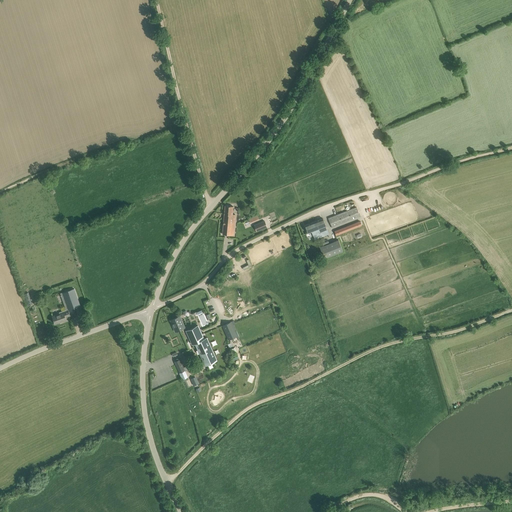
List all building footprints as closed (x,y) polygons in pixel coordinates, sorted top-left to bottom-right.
[(233,214),(233,206),(225,205),(222,234),(234,235),(235,214),(233,214)] [(328,218),(332,228),(360,217),(357,207),(328,218)] [(313,235),(315,239),(329,234),(325,223),(323,218),(305,225),(308,233),(312,231),(313,235)] [(254,225),(257,231),(267,227),(265,221),(254,225)] [(360,221),(335,231),(336,235),(362,225),(360,221)] [(319,246),(323,257),(343,250),(338,238),(319,246)] [(64,299),(68,309),(69,312),(81,307),(79,303),(74,289),(65,292),(67,298),(64,299)] [(69,312),(68,309),(59,312),(60,314),(52,316),(54,321),(54,322),(55,324),(66,320),(65,317),(70,315),(69,312)] [(170,320),(176,332),(185,327),(180,316),(170,320)] [(231,322),(222,326),(228,339),(238,335),(231,322)] [(198,325),(186,331),(192,344),(195,343),(205,365),(216,360),(207,338),(204,339),(198,325)] [(180,359),(175,361),(182,379),(187,376),(185,371),(183,367),(180,359)] [(307,373),(300,376),(301,377),(303,381),(309,378),(315,376),(312,370),(307,373)] [(195,376),(190,379),(193,385),(198,383),(195,376)] [(286,388),(302,381),(300,377),(284,384),(286,388)]
